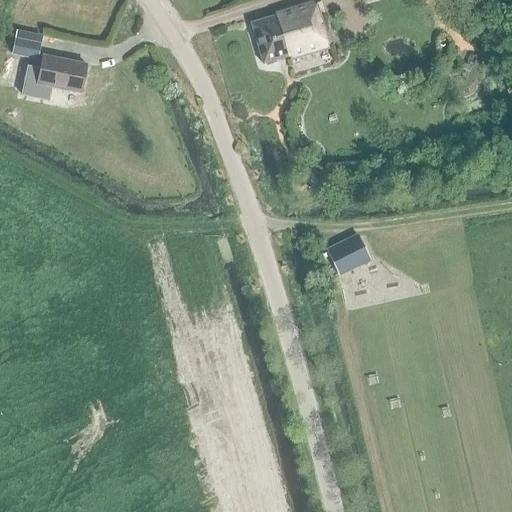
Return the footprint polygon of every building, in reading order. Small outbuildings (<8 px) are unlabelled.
[(289,62),(329,48),(313,0),(272,14),(274,18),(251,25),(264,66),(287,58),(289,62)] [(36,61),(40,43),(15,38),(11,56),(36,61)] [(87,64),(45,55),(45,56),(42,56),(40,67),(30,65),(24,93),(46,98),(48,89),(81,96),(87,64)] [(300,183),(322,191),(326,180),(304,171),(300,183)] [(360,237),(329,253),(339,274),(371,258),(360,237)]
